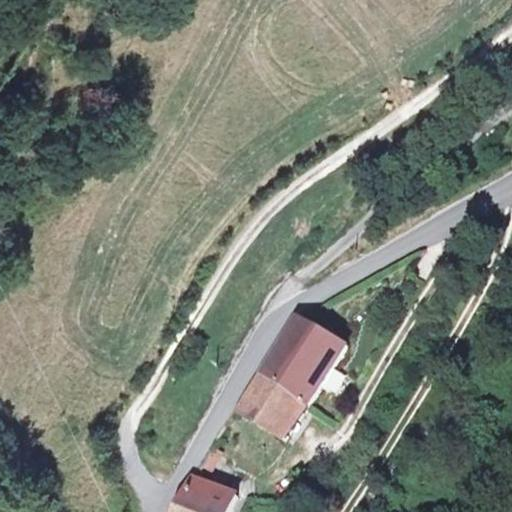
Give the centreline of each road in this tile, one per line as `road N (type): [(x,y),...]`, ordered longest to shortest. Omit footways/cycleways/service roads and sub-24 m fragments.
road 1 (unclassified): [(511,33),(290,191),(243,243),(125,433),(123,458),(163,508)]
road 2 (tertiary): [(163,508),(284,314),(511,182)]
